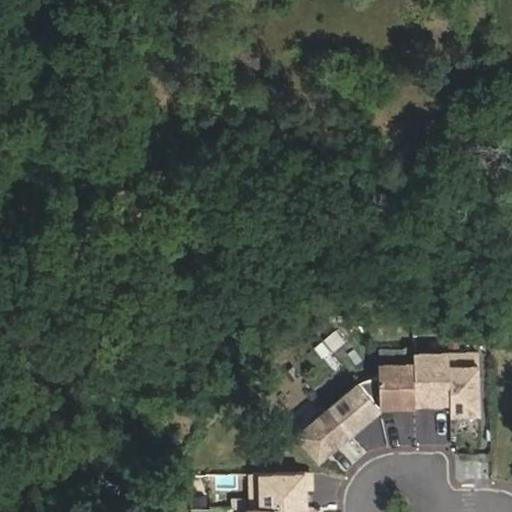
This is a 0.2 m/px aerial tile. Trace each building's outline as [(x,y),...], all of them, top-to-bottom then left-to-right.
[(313,344),(320,358),(347,344),(340,331),(313,344)] [(449,407),(449,355),(449,354),(413,354),(414,364),(414,404),(433,404),(433,407),(449,407)] [(478,355),(449,355),(449,407),(449,415),(479,415),(478,355)] [(414,404),(414,364),(379,364),(379,408),(414,408),(414,404)] [(327,407),(349,433),(379,408),(358,382),(327,407)] [(349,433),(327,407),(295,434),(316,460),(349,433)] [(252,507),(305,506),(304,488),(311,488),(310,472),(251,473),(252,507)] [(238,473),(216,473),(216,488),(238,488),(238,473)] [(190,511),(196,511),(209,511),(211,496),(192,495),(190,511)]
